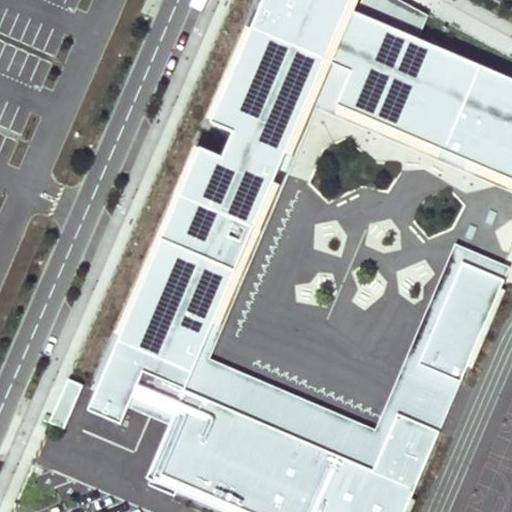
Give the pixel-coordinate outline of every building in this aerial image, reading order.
[(353,0),(265,0),(89,412),(122,426),(140,385),(152,356),(193,373),(180,403),(148,479),(224,511),(406,511),(412,499),(440,433),(398,415),(389,436),(374,471),(186,391),(326,63),(352,74),(374,22),(349,11),(353,0)] [(417,40),(374,22),(352,74),(338,107),(380,125),(417,40)] [(511,80),(417,40),(380,125),(511,181),(511,80)] [(511,192),(511,181),(380,125),(338,107),(352,74),(326,63),(186,391),(374,471),(389,436),(209,360),(317,109),(511,192)] [(419,365),(461,383),(468,367),(501,289),(505,281),(462,263),(419,365)] [(501,289),(468,367),(473,369),(506,291),(501,289)] [(152,356),(140,385),(180,403),(185,391),(193,373),(152,356)] [(69,380),(50,423),(65,430),(84,387),(69,380)] [(412,499),(406,511),(411,511),(416,501),(412,499)]
